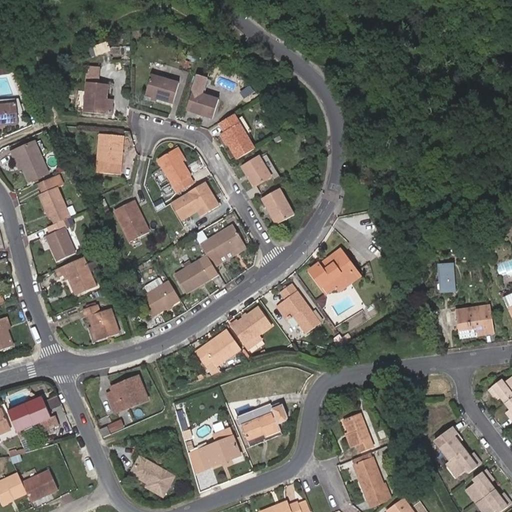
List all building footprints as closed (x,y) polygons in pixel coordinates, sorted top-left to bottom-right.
[(104,42),(90,48),(94,58),(108,53),(104,42)] [(212,110),(217,91),(200,86),(204,71),(195,68),(185,103),(212,110)] [(171,98),(177,78),(149,69),(143,90),(171,98)] [(8,72),(0,73),(0,80),(10,78),(8,72)] [(104,94),(105,80),(84,79),(83,108),(104,110),(104,108),(104,94)] [(236,153),(254,141),(246,127),(237,113),(233,107),(219,117),(224,125),(221,127),(236,153)] [(18,110),(0,111),(0,131),(20,129),(18,110)] [(237,113),(246,127),(251,124),(242,110),(237,113)] [(121,160),(123,132),(99,130),(97,159),(96,168),(121,169),(121,160)] [(177,142),(174,144),(181,156),(185,153),(177,142)] [(181,156),(174,144),(157,154),(177,187),(193,177),(189,171),(190,170),(181,156)] [(23,162),(27,172),(32,185),(52,178),(39,146),(16,155),(19,164),(23,162)] [(269,170),(256,149),(239,160),(252,181),(254,179),(269,170)] [(23,174),(27,172),(23,162),(19,164),(23,174)] [(273,176),(269,170),(254,179),(257,185),(273,176)] [(218,200),(204,177),(187,188),(201,211),(218,200)] [(56,229),(67,224),(72,222),(59,192),(65,190),(61,180),(39,188),(43,198),(41,199),(48,216),(51,215),(53,221),(56,229)] [(274,209),(272,210),(277,218),(294,208),(278,181),(261,192),(266,201),(269,199),(274,209)] [(151,228),(134,197),(115,206),(131,238),(151,228)] [(266,201),(272,210),(274,209),(269,199),(266,201)] [(209,251),(215,260),(222,255),(221,254),(246,238),(234,219),(209,235),(202,240),(209,251)] [(70,232),(67,224),(56,229),(49,232),(52,239),(47,241),(58,266),(76,259),(66,234),(70,232)] [(203,226),(196,230),(202,240),(209,235),(203,226)] [(221,254),(222,255),(223,258),(248,242),(246,238),(221,254)] [(353,269),(335,283),(337,286),(359,270),(343,247),(340,243),(336,245),(317,259),(321,263),(339,250),(353,269)] [(334,282),(335,283),(353,269),(339,250),(321,263),(317,259),(309,265),(325,288),(334,282)] [(189,290),(220,270),(215,260),(209,251),(177,270),(189,290)] [(101,291),(88,261),(60,274),(63,281),(70,278),(79,300),(101,291)] [(435,295),(453,294),(452,264),(433,266),(435,295)] [(130,273),(125,275),(130,287),(135,285),(130,273)] [(154,313),(183,295),(171,276),(143,294),(154,313)] [(298,314),(297,315),(306,327),(320,317),(291,278),(280,286),(286,294),(279,299),(288,311),(287,312),(289,314),(294,311),(295,310),(298,314)] [(511,294),(508,296),(507,293),(502,295),(511,317),(511,294)] [(288,311),(279,299),(276,302),(287,316),(289,314),(287,312),(288,311)] [(0,301),(0,311),(9,309),(5,300),(0,301)] [(273,318),(261,302),(234,322),(246,339),(250,343),(265,333),(261,328),(273,318)] [(493,330),(490,307),(467,310),(467,309),(457,310),(461,335),(493,330)] [(96,329),(100,343),(122,337),(114,312),(103,315),(100,308),(87,313),(89,320),(93,319),(96,329)] [(12,322),(8,323),(12,335),(16,334),(12,322)] [(12,335),(8,323),(0,325),(0,356),(17,351),(12,335)] [(231,326),(229,324),(205,342),(207,344),(231,326)] [(219,362),(244,344),(231,326),(207,344),(205,342),(198,348),(208,361),(213,367),(219,362)] [(149,400),(139,377),(129,381),(131,385),(113,392),(118,404),(125,401),(128,408),(149,400)] [(511,379),(511,378),(504,383),(501,380),(488,390),(493,396),(497,393),(500,397),(505,404),(511,398),(511,379)] [(113,392),(131,385),(129,381),(112,388),(113,392)] [(128,408),(125,401),(118,404),(113,392),(108,394),(115,413),(128,408)] [(51,417),(42,397),(8,412),(17,433),(40,422),(44,432),(60,425),(56,415),(51,417)] [(241,425),(273,412),(272,409),(283,405),(282,402),(272,406),(271,404),(238,417),(239,419),(237,420),(239,426),(241,425)] [(283,435),(279,425),(286,422),(288,420),(288,419),(288,418),(283,405),(272,409),(273,412),(241,425),(250,448),(283,435)] [(0,434),(11,430),(3,409),(0,409),(0,434)] [(373,447),(361,415),(344,421),(349,434),(350,436),(347,437),(351,447),(357,444),(360,452),(373,447)] [(112,433),(124,427),(121,422),(115,426),(109,426),(112,433)] [(111,435),(107,426),(100,430),(103,438),(111,435)] [(234,437),(231,428),(213,435),(217,443),(234,437)] [(450,461),(465,450),(460,443),(455,437),(458,435),(453,428),(435,442),(450,461)] [(199,473),(241,455),(234,437),(217,443),(191,453),(199,473)] [(195,450),(191,439),(186,441),(190,452),(195,450)] [(48,471),(67,465),(60,442),(41,448),(48,471)] [(403,451),(397,443),(392,444),(399,454),(403,451)] [(380,454),(392,450),(390,445),(378,450),(380,454)] [(460,476),(467,471),(469,474),(482,464),(477,458),(473,461),(470,457),(465,450),(450,461),(449,462),(460,476)] [(383,484),(371,453),(352,460),(367,500),(368,500),(384,494),(381,485),(383,484)] [(163,497),(175,476),(141,457),(131,474),(148,484),(147,487),(163,497)] [(457,478),(460,476),(449,462),(447,465),(457,478)] [(59,490),(50,470),(23,483),(28,494),(32,503),(59,490)] [(474,479),(476,482),(469,487),(479,502),(495,490),(490,483),(487,479),(492,476),(487,470),(474,479)] [(23,483),(18,473),(0,481),(0,502),(13,497),(14,500),(28,494),(23,483)] [(479,502),(469,487),(466,490),(476,504),(479,502)] [(486,511),(494,511),(497,511),(501,511),(511,504),(507,498),(503,501),(500,497),(495,490),(479,502),(486,511)] [(371,507),(387,501),(384,494),(368,500),(371,507)] [(2,507),(15,501),(14,500),(13,497),(0,502),(2,507)] [(413,511),(404,498),(386,511),(387,511),(413,511)] [(300,511),(298,505),(297,503),(289,506),(288,502),(261,511),(300,511)] [(308,511),(305,502),(298,505),(300,511),(308,511)] [(482,511),(486,511),(479,502),(476,504),(482,511)]
